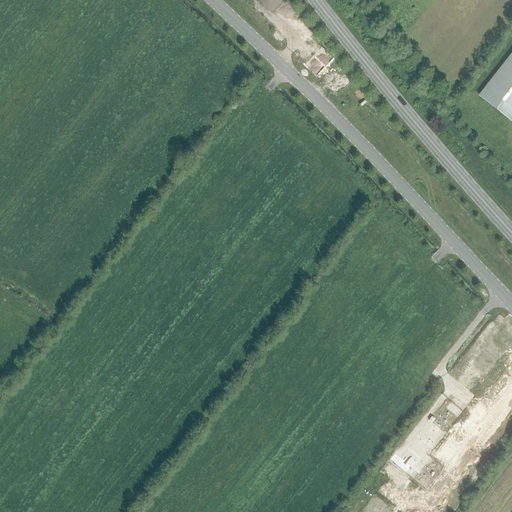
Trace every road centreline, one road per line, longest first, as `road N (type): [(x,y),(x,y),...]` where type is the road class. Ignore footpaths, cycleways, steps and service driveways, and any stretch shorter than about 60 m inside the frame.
road 1 (unclassified): [(511,304),(381,163),(211,0)]
road 2 (primary): [(511,229),(313,0)]
